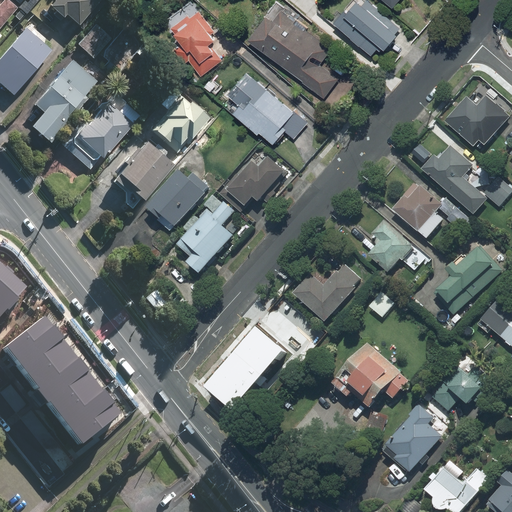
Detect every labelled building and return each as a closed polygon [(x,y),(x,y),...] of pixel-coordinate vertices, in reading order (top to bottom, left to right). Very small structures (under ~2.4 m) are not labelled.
[(0,27),(19,5),(12,0),(1,0),(0,2),(0,27)] [(54,0),(48,7),(61,19),(67,12),(80,23),(99,0),(54,0)] [(376,0),(340,0),(322,20),(354,48),(366,35),(362,31),(384,7),(376,0)] [(278,4),(251,40),(328,99),(344,78),(324,63),(335,48),(278,4)] [(193,60),(205,77),(227,60),(214,43),(221,38),(216,31),(218,30),(203,9),(194,16),(192,14),(174,28),(184,41),(177,46),(190,63),(193,60)] [(96,22),(79,42),(95,57),(113,37),(96,22)] [(26,25),(0,55),(0,79),(15,93),(53,48),(26,25)] [(32,123),(52,140),(89,95),(87,94),(99,80),(72,57),(35,101),(44,109),(32,123)] [(260,78),(234,109),(278,145),(289,131),(294,135),(308,118),(260,78)] [(184,92),(151,129),(177,152),(210,116),(184,92)] [(488,146),(511,118),(511,117),(486,94),(477,105),(469,97),(463,105),(459,101),(444,118),(474,144),(479,138),(488,146)] [(106,96),(63,143),(92,170),(142,115),(126,101),(120,108),(106,96)] [(215,132),(208,126),(194,142),(201,148),(215,132)] [(146,135),(111,177),(141,202),(176,161),(146,135)] [(454,145),(444,157),(438,153),(425,168),(479,215),(492,199),(467,178),(478,165),(472,160),(474,159),(463,150),(461,151),(454,145)] [(240,173),(222,194),(246,214),(259,198),(265,202),(291,171),(274,156),(266,166),(258,160),(244,177),(240,173)] [(182,169),(149,207),(166,221),(168,217),(180,227),(214,187),(197,172),(192,177),(182,169)] [(511,186),(501,176),(487,193),(503,207),(511,196),(511,186)] [(430,239),(431,237),(434,240),(441,232),(437,229),(447,218),(440,212),(446,205),(423,186),(421,188),(417,184),(395,209),(430,239)] [(192,262),(205,274),(238,236),(226,226),(239,211),(228,201),(217,213),(212,209),(181,245),(196,257),(192,262)] [(477,221),(460,206),(449,219),(466,234),(477,221)] [(384,240),(372,254),(393,273),(404,260),(416,271),(429,256),(387,220),(376,233),(384,240)] [(248,223),(238,233),(244,239),(254,229),(248,223)] [(456,265),(459,268),(462,271),(437,294),(456,315),(506,270),(484,245),(471,257),(466,256),(456,265)] [(0,262),(0,316),(27,287),(0,262)] [(364,279),(347,264),(330,283),(327,284),(314,273),(297,293),(329,322),(360,287),(358,285),(364,279)] [(167,303),(155,289),(145,297),(157,311),(167,303)] [(511,302),(505,296),(480,324),(489,332),(494,326),(511,342),(511,302)] [(299,324),(283,311),(276,319),(292,333),(299,324)] [(46,315),(7,346),(83,442),(122,411),(46,315)] [(213,386),(240,409),(292,350),(265,327),(213,386)] [(372,343),(357,359),(367,368),(351,386),(375,408),(390,392),(397,398),(413,381),(372,343)] [(436,399),(454,412),(466,397),(474,403),(495,375),(469,355),(436,399)] [(363,400),(356,394),(337,416),(344,423),(363,400)] [(438,417),(423,405),(422,403),(412,415),(413,417),(390,444),(402,454),(399,458),(416,473),(424,463),(427,466),(434,457),(431,455),(447,436),(433,424),(438,417)] [(391,415),(374,410),(368,432),(386,436),(391,415)] [(433,478),(436,481),(430,488),(440,497),(439,503),(443,509),(454,509),(457,511),(464,511),(493,479),(480,469),(468,483),(463,479),(469,472),(456,461),(449,469),(448,467),(441,475),(437,472),(433,478)] [(511,511),(511,468),(511,469),(501,481),(506,485),(490,504),(499,511),(511,511)] [(424,511),(428,508),(413,496),(402,508),(405,511),(424,511)]
